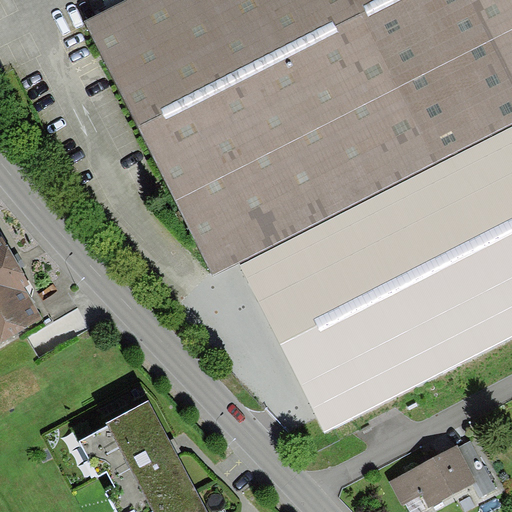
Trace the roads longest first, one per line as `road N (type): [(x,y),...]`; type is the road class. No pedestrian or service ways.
road 1 (unclassified): [(307,499),(38,214),(0,163)]
road 2 (residential): [(307,499),(342,471),(511,382)]
